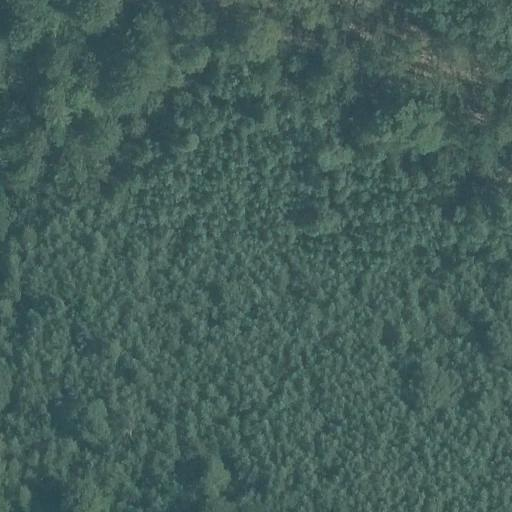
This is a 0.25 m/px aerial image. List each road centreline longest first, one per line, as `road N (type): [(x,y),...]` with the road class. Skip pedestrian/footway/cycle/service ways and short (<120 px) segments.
road 1 (track): [(0,247),(97,144),(178,0)]
road 2 (track): [(173,511),(0,416)]
